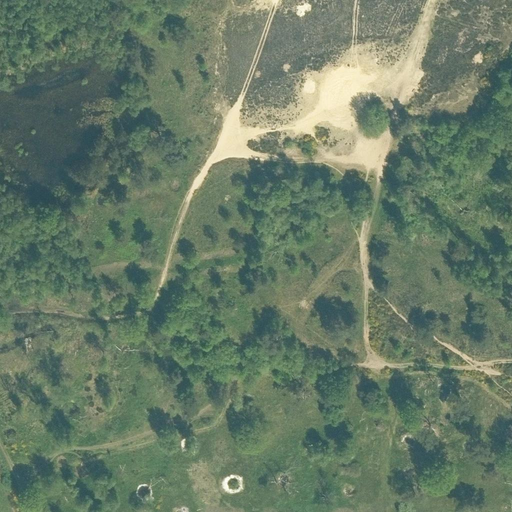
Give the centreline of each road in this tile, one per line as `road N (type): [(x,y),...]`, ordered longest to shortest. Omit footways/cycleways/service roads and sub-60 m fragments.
road 1 (track): [(362,245),(374,169),(431,0)]
road 2 (track): [(215,155),(332,166),(349,183),(362,245)]
road 3 (track): [(410,66),(301,121),(225,136)]
road 4 (track): [(142,312),(160,285),(190,192),(215,155)]
road 5 (track): [(215,155),(275,0)]
